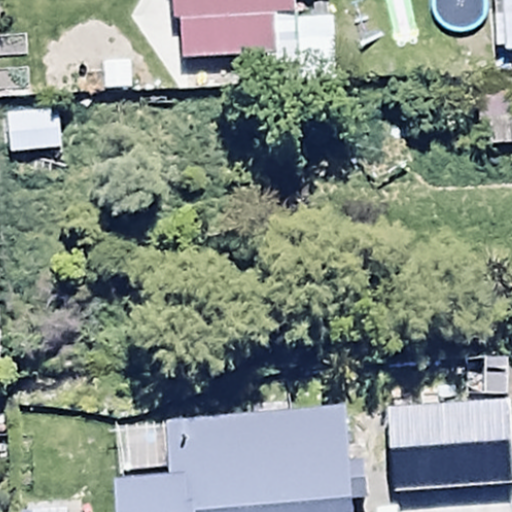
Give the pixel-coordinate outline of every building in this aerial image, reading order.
[(287,0),(166,0),(167,26),(178,26),(179,64),(269,61),(268,22),(288,22),(287,0)] [(511,0),(498,0),(501,55),(511,54),(511,0)] [(511,92),(469,93),(470,150),(511,149),(511,92)] [(1,115),(4,158),(55,155),(53,112),(1,115)] [(165,473),(107,479),(110,511),(341,511),(341,507),(358,505),(355,465),(341,466),(336,412),(161,427),(165,473)] [(511,511),(511,440),(478,440),(476,511),(511,511)]
